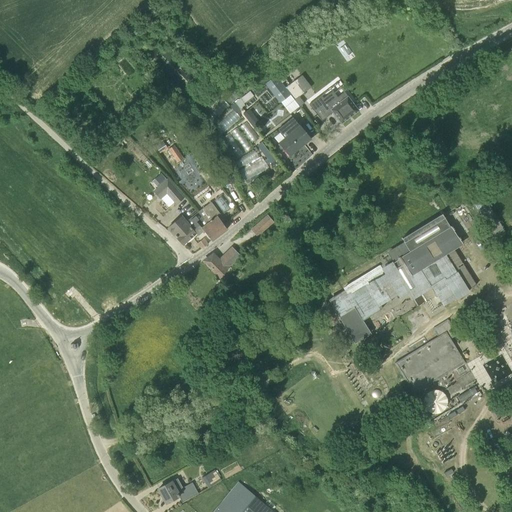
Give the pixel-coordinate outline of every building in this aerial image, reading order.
[(275,76),(265,84),(280,102),(281,102),(289,95),(290,94),(275,76)] [(305,93),(298,84),(295,80),(286,88),(296,100),(305,93)] [(321,95),(309,104),(321,121),(333,112),(341,123),(358,111),(348,98),(349,98),(346,94),(346,95),(344,92),(337,97),(333,91),(323,98),(321,95)] [(217,127),(223,134),(241,118),(234,111),(217,127)] [(284,138),(278,143),(290,157),(311,139),(300,125),(299,125),(292,117),(278,129),(281,132),(280,133),(284,138)] [(178,163),(184,158),(175,145),(169,149),(178,163)] [(168,179),(154,191),(154,192),(160,198),(163,196),(167,192),(172,199),(177,204),(184,198),(168,180),(168,179)] [(227,230),(218,217),(221,215),(212,202),(200,211),(207,218),(199,225),(203,230),(211,241),(227,230)] [(200,211),(187,221),(196,234),(198,235),(203,230),(199,225),(207,218),(200,211)] [(183,245),(196,234),(187,221),(182,215),(168,228),(183,245)] [(272,220),(272,219),(268,215),(249,231),(254,237),(272,220)] [(403,264),(355,294),(351,287),(330,300),(339,315),(354,305),(363,320),(383,308),(380,304),(399,293),(401,297),(408,292),(412,299),(432,286),(444,305),(476,285),(455,250),(461,246),(449,228),(400,258),(403,264)] [(202,248),(208,244),(204,238),(198,243),(202,248)] [(204,262),(220,277),(240,257),(233,249),(219,261),(213,255),(204,262)] [(438,337),(395,363),(414,394),(466,363),(451,339),(456,336),(457,337),(456,338),(457,340),(460,338),(448,319),(432,328),(438,337)] [(445,411),(448,390),(428,388),(425,408),(445,411)] [(202,478),(208,488),(220,481),(214,471),(202,478)] [(171,482),(158,489),(166,503),(179,496),(182,502),(198,493),(192,483),(183,488),(177,478),(171,482)] [(274,511),(256,497),(239,483),(214,511),(274,511)]
